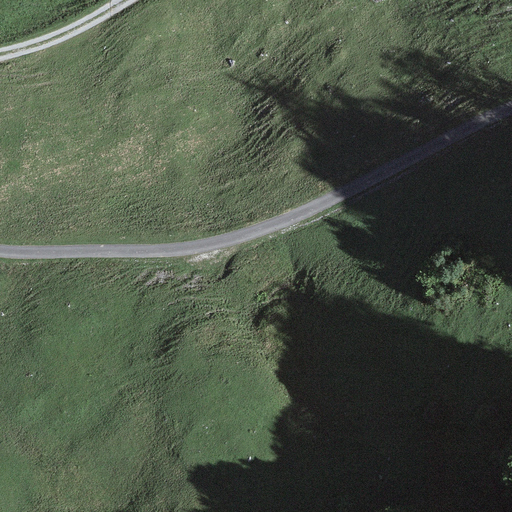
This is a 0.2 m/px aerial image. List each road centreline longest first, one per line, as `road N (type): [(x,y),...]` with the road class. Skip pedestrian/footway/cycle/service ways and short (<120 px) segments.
road 1 (track): [(0,246),(192,246),(274,227),(511,109)]
road 2 (track): [(0,56),(32,50),(121,0)]
